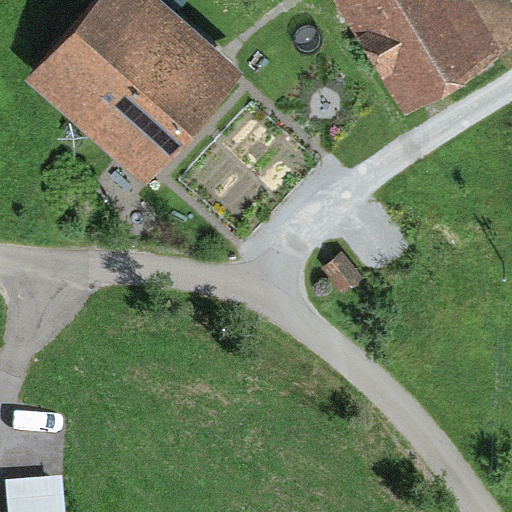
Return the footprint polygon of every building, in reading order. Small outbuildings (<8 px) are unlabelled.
[(219,64),(146,0),(76,0),(18,65),(130,164),(219,64)] [(495,0),(338,0),(392,97),(511,30),(495,0)] [(480,184),(443,148),(381,211),(418,247),(480,184)] [(259,511),(254,451),(178,458),(183,511),(259,511)] [(10,478),(12,511),(67,511),(65,474),(10,478)]
